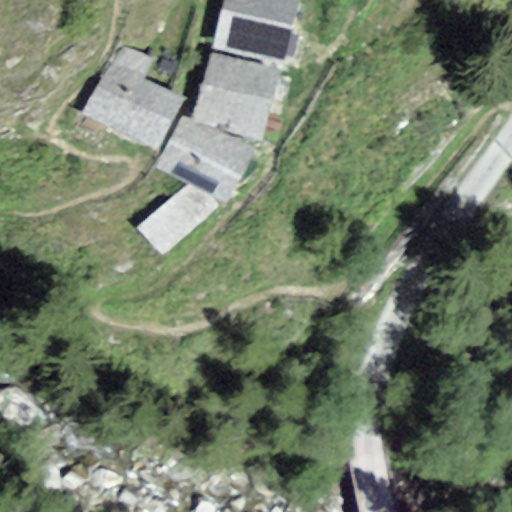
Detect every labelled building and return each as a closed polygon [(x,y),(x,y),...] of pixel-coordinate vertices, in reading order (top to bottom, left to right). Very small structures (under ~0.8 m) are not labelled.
[(225,0),(214,45),(282,61),(296,0),(225,0)] [(151,59),(114,43),(83,116),(156,147),(178,94),(143,79),(151,59)] [(275,69),(211,52),(194,113),(259,130),(275,69)] [(249,142),(182,113),(159,166),(225,195),(249,142)] [(189,220),(147,185),(109,229),(152,265),(189,220)]
